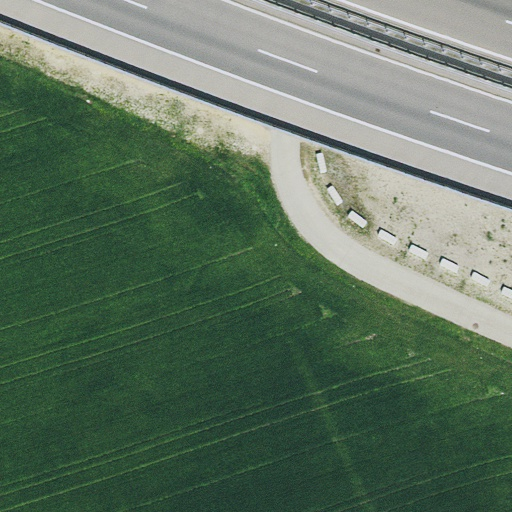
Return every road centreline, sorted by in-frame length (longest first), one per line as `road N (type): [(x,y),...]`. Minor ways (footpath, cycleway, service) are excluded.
road 1 (track): [(320,0),(286,146),(293,188),(315,230),(360,264),(511,330)]
road 2 (motorway): [(124,0),(511,139)]
